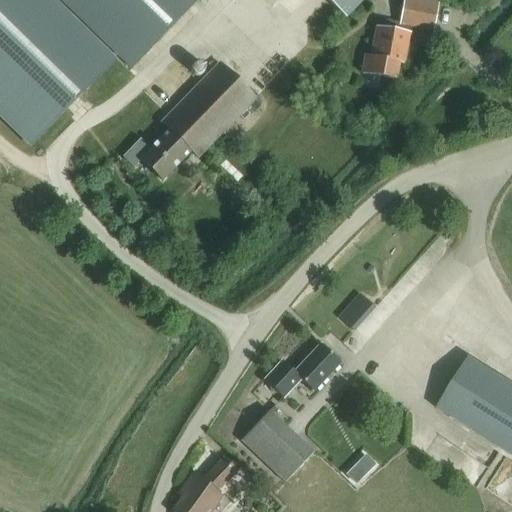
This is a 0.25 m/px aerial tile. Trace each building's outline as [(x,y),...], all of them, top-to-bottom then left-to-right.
[(0,0),(0,113),(31,144),(77,96),(112,60),(49,0),(0,0)] [(58,0),(128,68),(195,0),(58,0)] [(325,0),(345,19),(363,0),(325,0)] [(432,30),(437,3),(417,0),(402,0),(399,23),(377,19),(370,56),(365,55),(361,73),(394,79),(397,62),(403,63),(410,26),(432,30)] [(204,70),(203,66),(201,63),(196,62),(192,63),(190,67),(190,71),(193,74),(197,76),(201,74),(204,70)] [(196,157),(255,98),(240,84),(220,64),(161,124),(167,129),(149,148),(138,138),(121,155),(131,166),(139,158),(146,166),(161,180),(190,151),(196,157)] [(345,341),(357,352),(397,310),(385,299),(345,341)] [(312,391),(340,363),(319,344),(293,372),(281,361),(263,380),(283,399),(301,381),(312,391)] [(436,408),(511,455),(511,384),(468,357),(436,408)] [(283,482),(311,452),(269,411),(240,441),(283,482)] [(221,486),(235,472),(222,458),(202,479),(194,471),(177,494),(181,497),(171,510),(172,511),(210,511),(221,498),(217,493),(221,486)]
